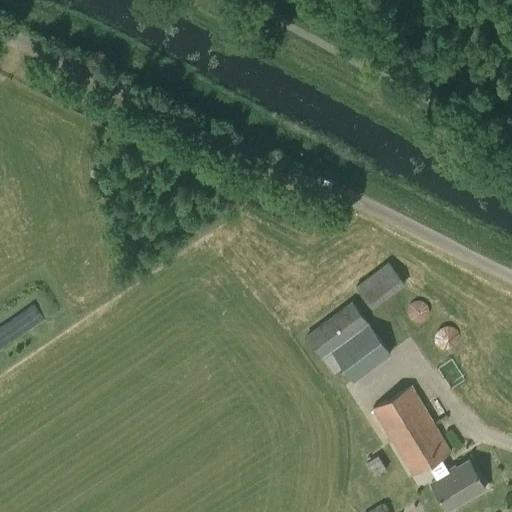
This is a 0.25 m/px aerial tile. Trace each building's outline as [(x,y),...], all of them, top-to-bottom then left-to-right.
[(372,310),(406,284),(388,260),(354,286),(372,310)] [(391,353),(353,302),(304,335),(334,374),(344,367),(353,380),(391,353)] [(0,348),(45,319),(36,305),(0,328),(0,348)] [(430,333),(444,351),(461,338),(446,320),(430,333)] [(449,470),(441,458),(452,452),(411,384),(371,408),(412,476),(428,466),(435,478),(430,481),(447,510),(485,488),(468,459),(449,470)] [(387,511),(381,502),(365,511),(387,511)]
